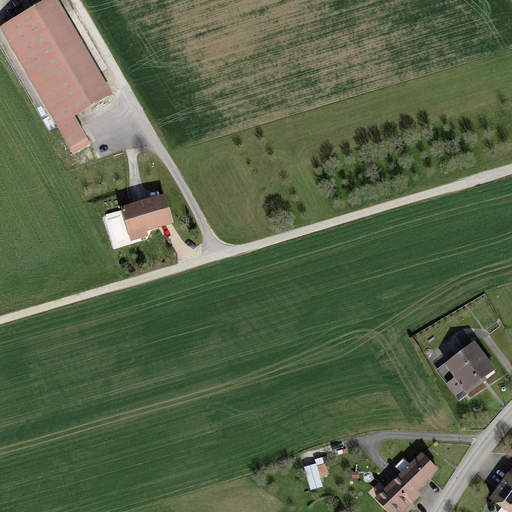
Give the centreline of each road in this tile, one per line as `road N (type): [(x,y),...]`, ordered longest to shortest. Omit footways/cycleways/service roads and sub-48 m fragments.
road 1 (track): [(511,169),(227,253)]
road 2 (track): [(227,253),(85,0)]
road 3 (track): [(227,253),(0,319)]
